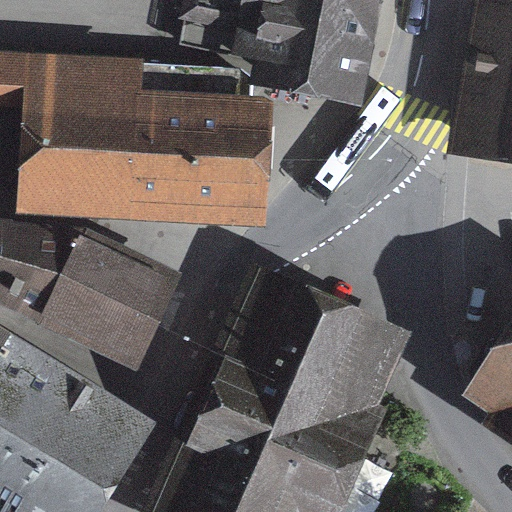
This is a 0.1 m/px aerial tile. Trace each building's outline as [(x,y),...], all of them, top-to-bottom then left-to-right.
[(268,82),(350,98),(370,0),(190,0),(183,39),(273,57),(268,82)] [(511,0),(489,0),(465,151),(511,158),(511,0)] [(250,86),(0,66),(0,114),(25,116),(19,199),(251,217),(260,111),(248,110),(250,86)] [(0,318),(131,372),(169,279),(83,241),(75,250),(0,237),(0,318)] [(180,511),(323,511),(355,437),(394,343),(272,292),(180,511)] [(511,345),(475,401),(505,420),(500,428),(511,435),(511,345)] [(0,348),(0,511),(69,511),(123,418),(0,348)]
